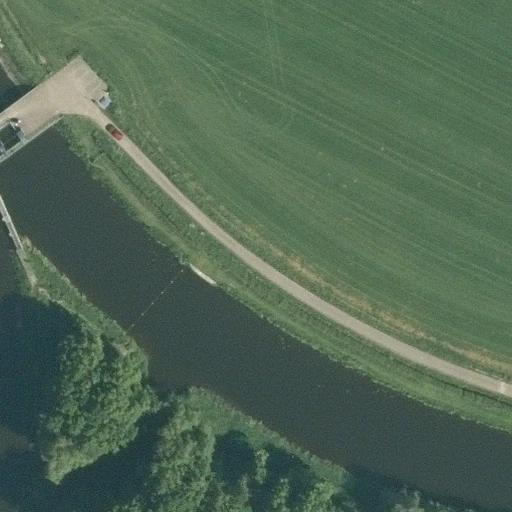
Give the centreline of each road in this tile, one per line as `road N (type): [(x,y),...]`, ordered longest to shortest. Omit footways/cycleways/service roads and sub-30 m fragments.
road 1 (track): [(0,49),(14,72),(204,256),(404,377),(511,416)]
road 2 (unclassified): [(0,120),(62,82),(210,227),(304,297),(457,375),(511,392)]
